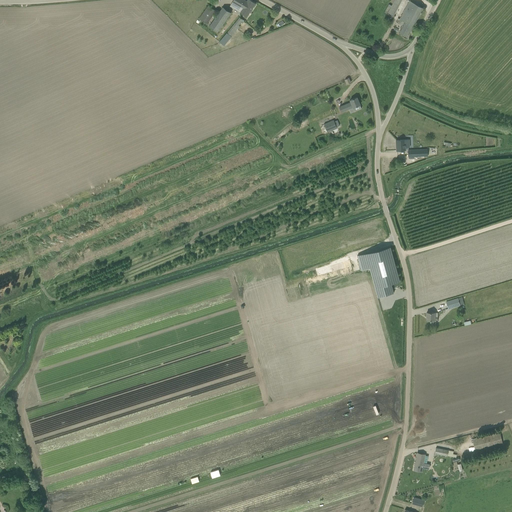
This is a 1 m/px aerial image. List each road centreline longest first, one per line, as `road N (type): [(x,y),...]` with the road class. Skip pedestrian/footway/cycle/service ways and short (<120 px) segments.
road 1 (unclassified): [(385,511),(408,392),(409,291),(401,256)]
road 2 (unclassified): [(401,256),(378,183),(380,133)]
road 3 (track): [(399,92),(511,131)]
